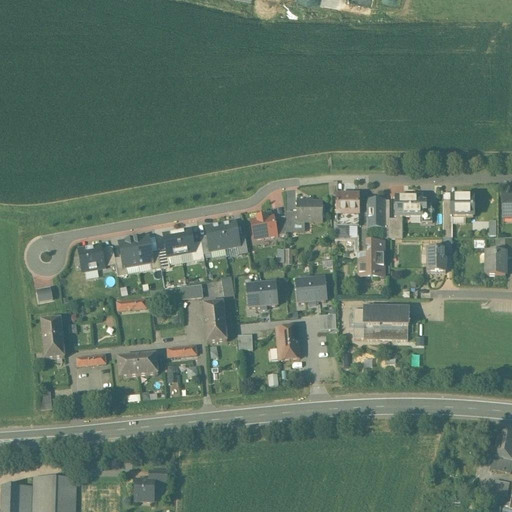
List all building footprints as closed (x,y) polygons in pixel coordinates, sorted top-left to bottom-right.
[(358,197),(338,198),(338,197),(337,197),(337,228),(338,228),(349,228),(359,228),(359,197),(358,197)] [(422,199),(396,199),(396,219),(422,219),(422,204),(422,199)] [(474,199),(451,200),(451,204),(451,218),(452,218),(474,218),(474,199)] [(511,199),(503,199),(503,221),(511,220),(511,199)] [(323,204),(307,204),(308,202),(297,202),(297,214),(297,224),(323,224),(323,204)] [(383,203),(369,203),(369,230),(383,230),(383,203)] [(433,204),(422,204),(422,219),(422,225),(433,225),(433,204)] [(451,204),(443,204),(443,222),(452,222),(452,218),(451,218),(451,204)] [(297,214),(286,214),(286,230),(293,230),(293,224),(297,224),(297,214)] [(257,220),(258,222),(251,223),(254,242),(276,238),(277,237),(274,221),(273,219),(266,220),(266,218),(257,220)] [(286,219),(274,221),(277,237),(276,238),(286,237),(286,219)] [(397,221),(390,221),(390,241),(402,241),(402,235),(397,234),(397,221)] [(235,224),(220,226),(225,251),(237,249),(239,248),(238,238),(235,224)] [(220,226),(205,229),(207,238),(210,254),(225,251),(220,226)] [(349,228),(338,228),(338,239),(349,239),(349,228)] [(191,232),(177,234),(181,256),(191,254),(195,253),(193,245),(191,232)] [(177,234),(163,237),(166,252),(167,258),(168,258),(181,256),(177,234)] [(245,237),(238,238),(239,248),(237,249),(238,256),(248,255),(245,237)] [(211,255),(210,254),(207,238),(200,239),(201,244),(203,257),(211,255)] [(148,239),(134,242),(138,267),(151,264),(153,264),(151,254),(148,239)] [(452,241),(441,241),(441,251),(445,251),(445,256),(452,256),(452,241)] [(134,242),(119,245),(122,259),(123,269),(126,269),(138,267),(134,242)] [(201,244),(193,245),(195,253),(191,254),(193,264),(204,262),(203,257),(201,244)] [(384,245),(367,245),(367,263),(368,263),(368,279),(384,279),(384,245)] [(100,248),(79,252),(82,274),(104,270),(104,269),(101,251),(100,248)] [(104,269),(115,267),(116,267),(115,261),(113,249),(101,251),(104,269)] [(277,265),(293,264),(292,250),(277,250),(277,265)] [(441,251),(427,251),(428,275),(445,275),(445,256),(445,251),(441,251)] [(167,258),(166,252),(158,253),(161,271),(170,269),(168,258),(167,258)] [(158,253),(151,254),(153,264),(151,264),(152,272),(161,271),(158,253)] [(505,254),(487,255),(488,266),(487,266),(487,279),(505,278),(505,261),(505,254)] [(123,269),(122,259),(115,261),(116,267),(115,267),(118,279),(127,277),(126,269),(123,269)] [(367,263),(359,263),(359,279),(368,279),(368,263),(367,263)] [(224,301),(235,300),(232,278),(221,280),(224,301)] [(324,281),(296,284),(298,306),(309,305),(309,307),(316,307),(315,304),(326,303),(324,281)] [(275,286),(247,289),(249,310),(260,309),(260,312),(267,311),(266,309),(277,308),(275,286)] [(201,288),(181,290),(182,302),(202,299),(201,288)] [(35,292),(38,305),(53,301),(49,289),(35,292)] [(146,302),(117,305),(117,314),(147,311),(146,302)] [(223,305),(204,307),(208,346),(227,344),(223,305)] [(409,311),(364,310),(364,312),(353,312),(353,340),(364,340),(364,342),(380,342),(380,340),(392,340),(392,343),(408,343),(408,328),(409,328),(409,311)] [(336,331),(335,311),(330,311),(330,316),(319,317),(320,332),(336,331)] [(61,322),(41,324),(46,363),(65,361),(61,322)] [(297,329),(276,331),(279,363),(300,361),(297,329)] [(253,352),(252,336),(238,337),(239,352),(253,352)] [(196,349),(167,352),(168,360),(197,357),(196,349)] [(340,370),(349,369),(348,356),(340,356),(340,370)] [(105,358),(77,361),(78,369),(106,367),(105,358)] [(156,358),(118,361),(120,381),(158,377),(156,358)] [(178,365),(167,365),(167,373),(177,373),(178,365)] [(187,369),(188,379),(198,378),(197,368),(187,369)] [(278,376),(268,376),(269,387),(278,387),(278,376)] [(44,399),(40,400),(40,411),(51,410),(51,393),(43,394),(44,399)] [(511,434),(498,432),(494,461),(511,464),(511,434)] [(511,472),(511,464),(494,461),(492,472),(511,475),(511,472)] [(168,474),(150,474),(149,483),(154,483),(154,484),(167,485),(168,474)] [(75,511),(76,481),(34,480),(33,511),(75,511)] [(149,483),(136,483),(136,503),(154,503),(154,484),(154,483),(149,483)] [(509,486),(495,483),(494,488),(507,491),(509,486)] [(31,511),(32,489),(2,488),(1,511),(31,511)]
